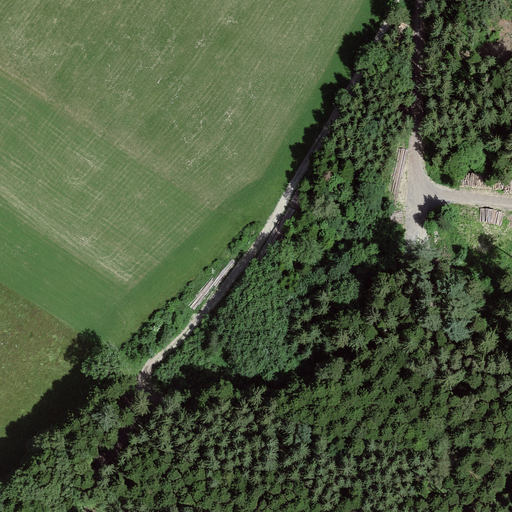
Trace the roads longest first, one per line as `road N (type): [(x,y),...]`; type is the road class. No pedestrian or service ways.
road 1 (track): [(392,0),(263,234),(143,368),(116,434),(80,490),(52,511)]
road 2 (track): [(416,0),(423,135),(416,189)]
